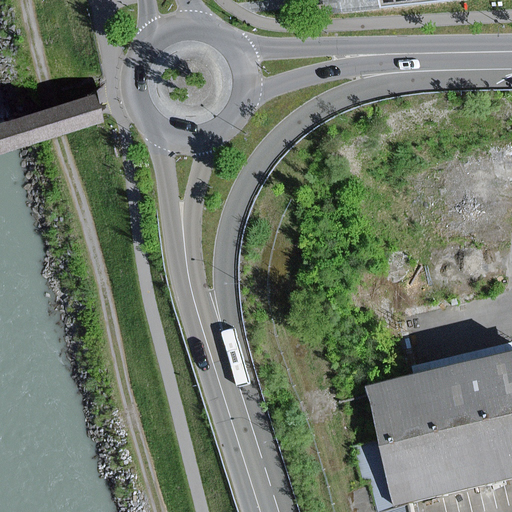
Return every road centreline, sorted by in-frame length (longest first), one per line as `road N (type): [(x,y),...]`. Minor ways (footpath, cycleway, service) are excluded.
road 1 (secondary): [(266,511),(261,428),(225,292),(228,231),(249,175),(287,131),(336,99),(393,83),(485,77),(511,61)]
road 2 (track): [(25,0),(100,252),(163,511)]
road 3 (secondary): [(262,511),(194,305),(182,238)]
road 4 (secondary): [(372,55),(230,50)]
road 5 (secondary): [(239,100),(372,55)]
road 6 (secondary): [(511,52),(372,55)]
